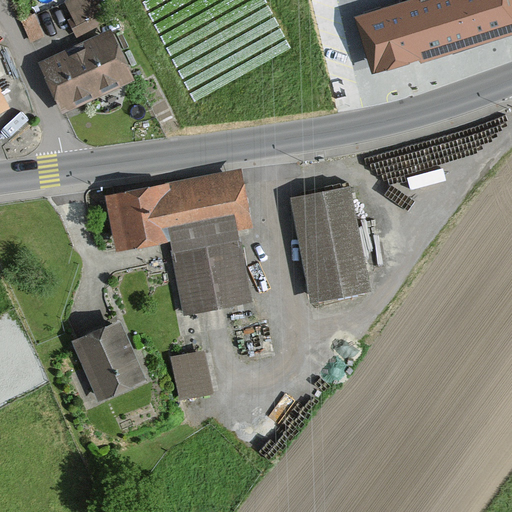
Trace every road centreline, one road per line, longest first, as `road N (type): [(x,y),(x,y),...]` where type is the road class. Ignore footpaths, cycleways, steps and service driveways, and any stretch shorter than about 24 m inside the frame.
road 1 (primary): [(70,168),(332,131),(511,78)]
road 2 (unknown): [(256,163),(271,294),(288,318),(320,322),(363,312),(382,292),(378,142)]
road 3 (residential): [(70,168),(0,8)]
